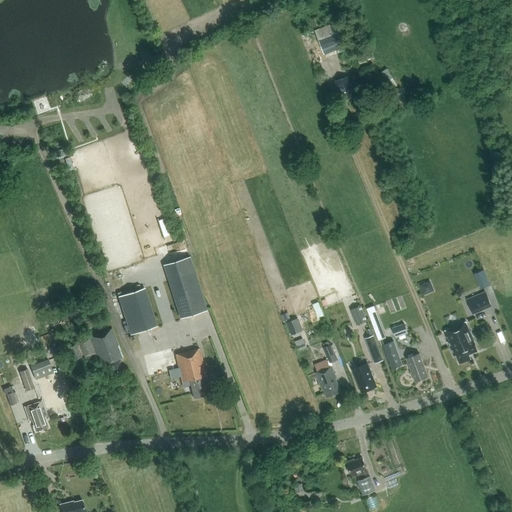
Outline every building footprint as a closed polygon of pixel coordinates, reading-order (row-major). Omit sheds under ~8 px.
[(311,19),(314,27),(321,24),(318,16),(311,19)] [(334,22),(315,30),(324,54),(344,47),(334,22)] [(356,65),(367,62),(364,53),(354,56),(356,65)] [(355,92),(363,90),(365,89),(363,81),(352,85),(349,76),(335,81),(341,101),(356,96),(355,92)] [(387,92),(391,102),(405,96),(401,86),(387,92)] [(165,236),(174,233),(169,216),(160,219),(165,236)] [(190,257),(167,265),(184,317),(207,310),(190,257)] [(490,285),(484,270),(476,273),(482,288),(490,285)] [(433,279),(422,282),(425,294),(436,290),(433,279)] [(119,296),(131,334),(154,327),(142,288),(119,296)] [(486,292),(467,300),(473,314),(492,306),(486,292)] [(350,310),(356,325),(367,321),(361,305),(350,310)] [(367,308),(373,325),(381,322),(375,305),(367,308)] [(295,319),(286,323),(291,335),(300,331),(295,319)] [(404,323),(392,328),(396,338),(408,334),(404,323)] [(468,355),(477,352),(474,345),(475,345),(466,323),(443,332),(453,355),(455,354),(459,363),(469,358),(468,355)] [(365,338),(374,363),(383,360),(371,328),(367,330),(369,336),(365,338)] [(112,374),(123,371),(119,361),(122,359),(111,329),(89,338),(80,340),(66,345),(72,361),(71,362),(94,354),(95,354),(98,356),(101,366),(108,363),(109,365),(112,374)] [(403,365),(394,341),(383,345),(392,369),(403,365)] [(324,347),(330,363),(336,360),(330,345),(324,347)] [(149,376),(169,371),(171,379),(180,377),(182,386),(191,385),(193,399),(210,395),(206,376),(199,349),(175,355),(174,348),(144,356),(149,376)] [(415,383),(428,377),(419,353),(406,358),(415,383)] [(48,358),(30,365),(36,379),(53,373),(48,358)] [(361,393),(377,387),(368,364),(352,370),(361,393)] [(327,397),(341,391),(336,378),(332,367),(315,373),(322,390),(324,390),(327,397)] [(19,371),(23,382),(31,379),(27,368),(19,371)] [(12,391),(6,393),(10,405),(17,403),(12,391)] [(36,432),(48,428),(44,417),(47,416),(42,402),(25,407),(30,422),(32,421),(36,432)] [(403,457),(415,452),(405,426),(394,430),(396,435),(387,439),(392,452),(400,449),(403,457)] [(404,458),(409,470),(420,466),(415,453),(404,458)] [(360,476),(368,473),(362,458),(354,461),(354,459),(348,461),(347,462),(347,463),(352,477),(360,474),(360,476)] [(375,490),(370,476),(357,481),(362,496),(375,490)] [(294,485),(295,492),(303,491),(301,483),(294,485)] [(376,495),(368,498),(372,511),(375,511),(382,510),(376,495)] [(84,511),(82,500),(74,502),(73,501),(59,504),(61,511),(84,511)]
